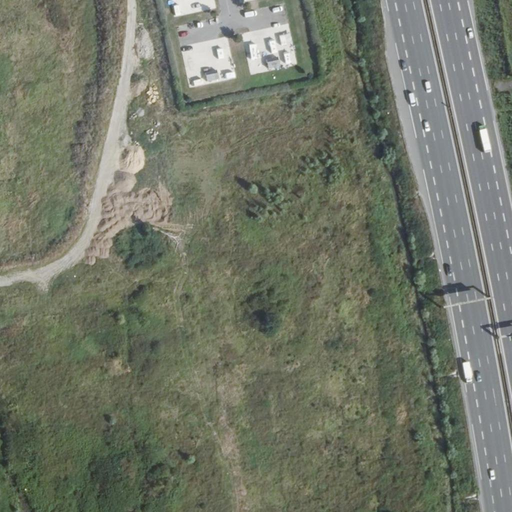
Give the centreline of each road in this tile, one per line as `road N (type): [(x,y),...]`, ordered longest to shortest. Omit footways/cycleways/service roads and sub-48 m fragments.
road 1 (motorway): [(405,0),(507,511)]
road 2 (motorway): [(511,308),(445,0)]
